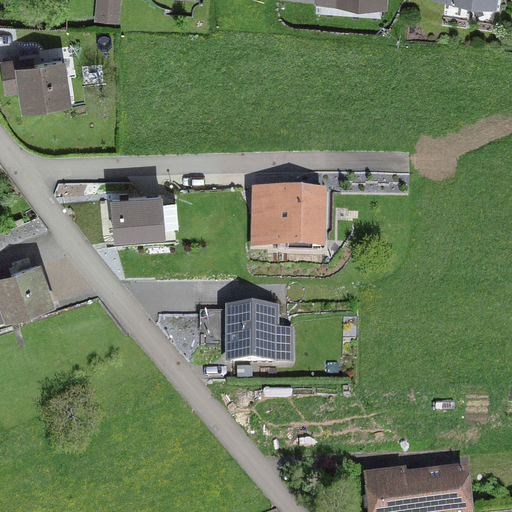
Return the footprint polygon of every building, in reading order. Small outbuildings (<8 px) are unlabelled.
[(96,0),(95,20),(115,22),(116,0),(96,0)] [(66,103),(60,62),(18,68),(17,62),(0,64),(4,91),(20,89),(23,109),(66,103)] [(87,105),(98,104),(97,95),(86,96),(87,105)] [(159,204),(159,197),(125,200),(125,194),(118,195),(119,200),(110,201),(113,238),(162,234),(162,230),(175,229),(173,203),(159,204)] [(318,248),(320,199),(255,198),(253,247),(318,248)] [(47,305),(41,287),(35,268),(0,278),(0,300),(1,300),(7,319),(47,305)] [(272,362),(272,316),(228,316),(228,362),(272,362)] [(467,511),(465,494),(463,475),(403,482),(402,478),(365,482),(368,511),(467,511)]
